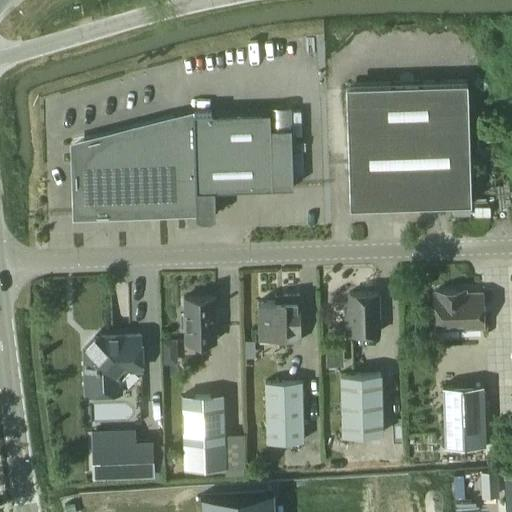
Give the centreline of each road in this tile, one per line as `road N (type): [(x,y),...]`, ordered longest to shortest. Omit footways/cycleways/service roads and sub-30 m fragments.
road 1 (unclassified): [(0,265),(511,248)]
road 2 (unclassified): [(0,59),(211,0)]
road 3 (tertiary): [(26,511),(0,303)]
